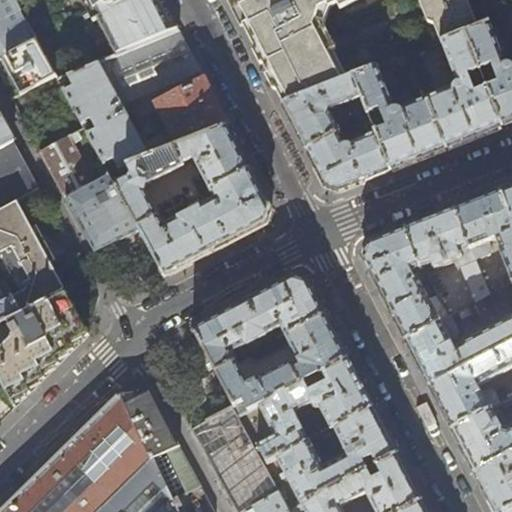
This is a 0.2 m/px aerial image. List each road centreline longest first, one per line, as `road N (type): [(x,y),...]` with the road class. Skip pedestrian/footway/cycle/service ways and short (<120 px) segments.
road 1 (residential): [(318,236),(460,511)]
road 2 (residential): [(0,96),(130,334)]
road 3 (residential): [(196,0),(318,236)]
road 4 (residential): [(130,334),(318,236)]
road 5 (residential): [(318,236),(511,154)]
road 6 (residential): [(0,471),(130,334)]
